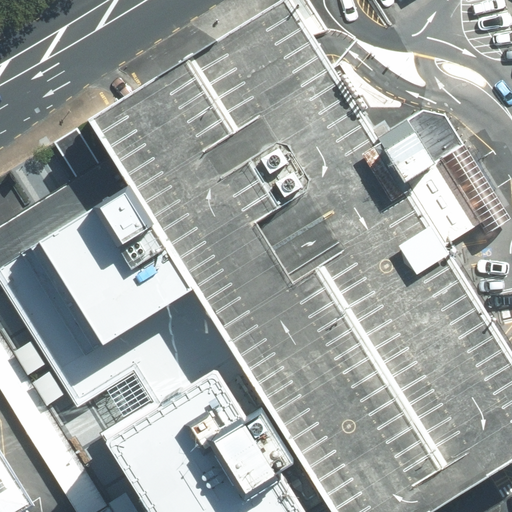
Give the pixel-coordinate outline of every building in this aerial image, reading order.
[(242,347),(347,511),(427,511),(438,507),(511,461),(511,302),(466,230),(398,127),(318,0),(280,0),(258,14),(128,98),(95,119),(116,151),(242,347)] [(511,0),(318,0),(398,127),(466,230),(511,302),(511,0)] [(94,441),(242,347),(116,151),(0,225),(0,324),(2,328),(81,450),(94,441)] [(95,511),(113,501),(81,450),(2,328),(0,328),(0,387),(62,486),(79,511),(95,511)] [(347,511),(242,347),(94,441),(81,450),(113,501),(120,511),(347,511)] [(0,511),(19,511),(62,486),(0,387),(0,511)] [(120,511),(113,501),(95,511),(120,511)]
